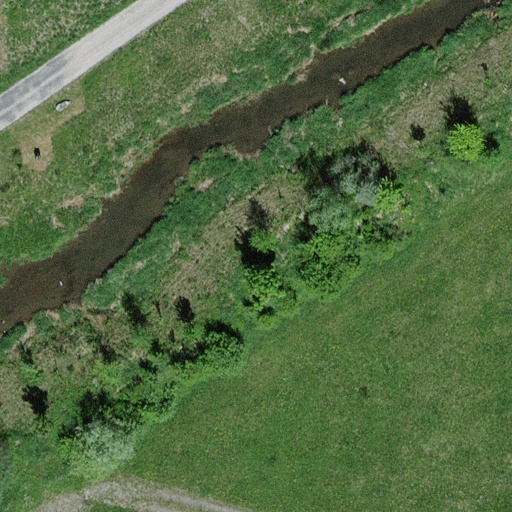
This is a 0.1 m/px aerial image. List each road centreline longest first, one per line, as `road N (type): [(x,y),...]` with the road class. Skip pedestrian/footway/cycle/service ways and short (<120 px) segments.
road 1 (track): [(0,114),(161,0)]
road 2 (track): [(66,511),(105,483),(203,511)]
